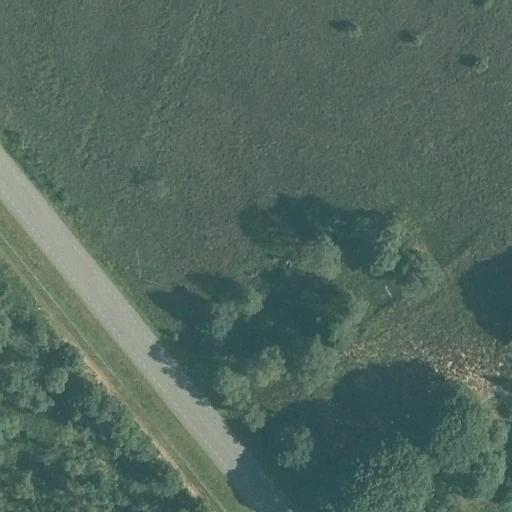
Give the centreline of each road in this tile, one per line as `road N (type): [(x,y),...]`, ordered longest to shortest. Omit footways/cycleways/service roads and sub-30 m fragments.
road 1 (unclassified): [(0,171),(276,511)]
road 2 (unclassified): [(355,511),(511,388)]
